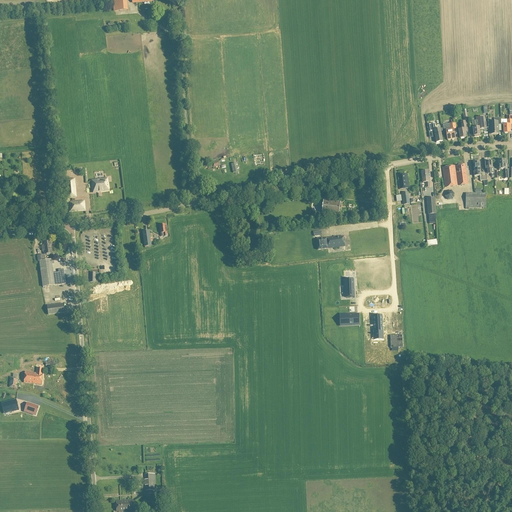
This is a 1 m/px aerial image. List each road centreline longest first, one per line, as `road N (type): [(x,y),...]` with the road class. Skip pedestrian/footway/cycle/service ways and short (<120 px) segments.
road 1 (residential): [(193,203),(445,151),(511,145)]
road 2 (unclassified): [(96,511),(71,228)]
road 3 (unclassified): [(193,203),(176,13)]
road 4 (track): [(472,479),(460,436),(467,409),(496,375),(511,373)]
road 5 (residential): [(71,228),(193,203)]
